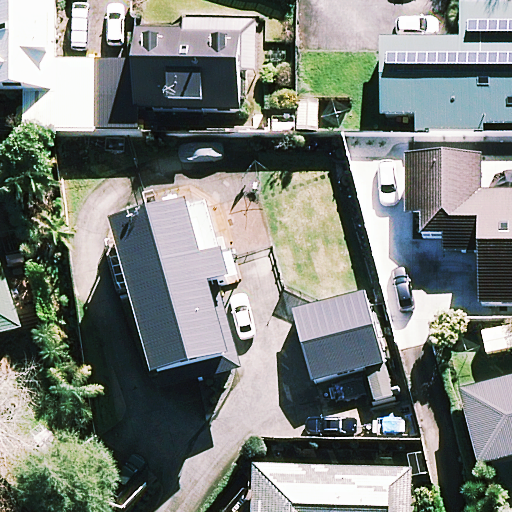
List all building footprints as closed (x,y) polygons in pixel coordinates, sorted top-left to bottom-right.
[(0,0),(0,95),(26,95),(26,137),(140,137),(140,112),(241,112),(241,76),(257,76),(257,24),(185,24),(185,34),(137,34),(137,67),(56,68),(55,0),(0,0)] [(385,44),(387,122),(417,121),(417,135),(511,132),(511,8),(464,9),(464,42),(385,44)] [(421,221),(421,241),(445,240),(445,256),(481,256),(481,308),(511,307),(511,197),(483,197),(483,157),(407,158),(407,221),(421,221)] [(217,256),(237,251),(231,231),(212,236),(205,209),(117,232),(157,386),(235,366),(227,335),(215,288),(225,285),(217,256)] [(0,339),(20,333),(0,266),(0,339)] [(374,407),(397,401),(371,297),(292,316),(311,389),(366,376),(374,407)] [(511,356),(511,327),(481,334),(486,362),(511,356)] [(511,383),(463,395),(481,470),(511,462),(511,383)] [(281,466),(256,465),(255,511),(414,511),(415,473),(392,472),(393,443),(348,442),(347,471),(325,471),(325,444),(281,443),(281,466)]
